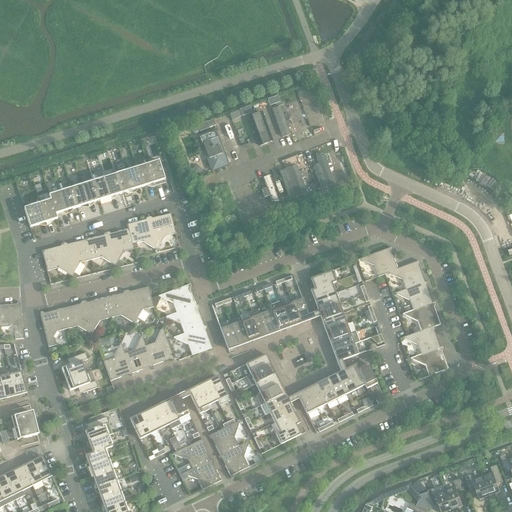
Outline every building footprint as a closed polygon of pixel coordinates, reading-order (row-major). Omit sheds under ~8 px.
[(280,103),(278,97),(268,101),(270,106),(280,103)] [(251,113),(249,107),(240,111),(242,117),(251,113)] [(281,107),(272,110),(282,138),(283,138),(291,135),(286,123),(290,121),(288,115),(284,116),(281,107)] [(262,113),(249,118),(260,146),(272,142),(262,113)] [(209,129),(207,123),(198,127),(200,132),(209,129)] [(233,148),(249,145),(247,137),(239,139),(236,125),(228,126),(233,148)] [(216,130),(198,136),(212,173),(230,166),(216,130)] [(320,165),(314,167),(322,189),(335,184),(325,154),(317,157),(320,165)] [(164,178),(161,169),(159,161),(147,165),(153,184),(165,181),(164,178)] [(136,168),(142,188),(153,184),(147,165),(136,168)] [(297,166),(279,172),(289,200),(307,194),(302,179),(305,178),(303,172),(299,173),(297,166)] [(136,168),(125,172),(132,191),(142,188),(136,168)] [(92,175),(94,181),(105,177),(103,171),(92,175)] [(115,175),(121,195),(132,191),(125,172),(115,175)] [(115,175),(104,179),(110,198),(121,195),(115,175)] [(267,188),(262,190),(265,199),(270,197),(272,203),(279,200),(270,177),(264,179),(267,188)] [(93,182),(99,202),(110,198),(104,179),(93,182)] [(93,182),(82,186),(88,205),(99,202),(93,182)] [(248,183),(241,185),(245,196),(242,198),(244,204),(248,203),(249,206),(256,204),(248,183)] [(71,189),(77,208),(88,205),(82,186),(71,189)] [(345,193),(343,187),(334,191),(336,196),(345,193)] [(71,189),(60,192),(66,212),(77,208),(71,189)] [(55,215),(56,215),(66,212),(60,192),(48,196),(50,201),(51,201),(55,215)] [(317,203),(315,198),(305,201),(307,207),(317,203)] [(51,201),(50,201),(40,204),(46,223),(57,220),(56,215),(55,215),(51,201)] [(30,228),(46,223),(40,204),(24,209),(30,228)] [(289,214),(286,208),(277,212),(279,217),(289,214)] [(150,217),(148,218),(157,251),(165,237),(176,234),(171,214),(152,219),(150,217)] [(132,245),(133,245),(143,243),(157,251),(148,218),(146,218),(145,220),(127,225),(128,230),(129,230),(132,245)] [(261,224),(259,219),(249,222),(251,228),(261,224)] [(108,233),(107,233),(115,266),(123,253),(134,250),(133,245),(132,245),(129,230),(128,230),(111,234),(108,233)] [(85,240),(90,261),(101,258),(115,266),(107,233),(105,234),(104,236),(85,240)] [(90,261),(85,240),(67,245),(65,244),(63,244),(72,277),(80,263),(90,261)] [(58,269),(72,277),(63,244),(62,245),(60,247),(42,251),(47,272),(58,269)] [(398,270),(397,269),(391,252),(392,250),(392,248),(390,249),(390,248),(360,259),(360,260),(374,267),(378,277),(388,274),(388,273),(398,270)] [(388,273),(388,274),(402,280),(405,290),(425,283),(419,266),(420,263),(419,261),(417,262),(397,269),(398,270),(388,273)] [(314,289),(316,289),(332,284),(336,283),(332,272),(310,279),(314,289)] [(413,311),(433,304),(426,286),(427,284),(427,283),(425,283),(405,290),(395,294),(409,301),(413,311)] [(336,294),(332,284),(316,289),(314,289),(310,291),(314,302),(336,294)] [(173,304),(176,313),(176,314),(196,307),(190,289),(191,287),(190,285),(188,286),(188,285),(158,297),(173,304)] [(128,291),(126,291),(134,324),(142,311),(153,308),(148,288),(130,292),(128,291)] [(123,294),(105,298),(110,319),(120,316),(134,324),(126,291),(124,292),(123,294)] [(320,311),(339,304),(336,294),(314,302),(318,312),(320,311)] [(85,302),(83,302),(91,335),(100,321),(110,319),(105,298),(87,303),(85,302)] [(303,299),(292,303),(300,325),(315,319),(313,313),(308,315),(303,299)] [(80,305),(62,309),(67,330),(78,327),(91,335),(83,302),(81,303),(80,305)] [(20,305),(20,303),(18,303),(16,305),(0,306),(0,327),(11,326),(14,330),(15,340),(23,339),(21,305),(20,305)] [(300,325),(292,303),(282,307),(290,328),(300,325)] [(435,327),(435,328),(440,325),(434,307),(435,305),(434,303),(433,304),(413,311),(402,315),(403,315),(417,322),(420,331),(421,332),(435,327)] [(315,313),(313,313),(315,319),(317,318),(320,317),(322,322),(343,314),(339,304),(320,311),(318,312),(315,313)] [(176,314),(176,313),(166,317),(166,318),(180,325),(184,334),(184,335),(204,328),(197,310),(198,308),(198,306),(196,307),(176,314)] [(290,328),(282,307),(272,311),(279,332),(290,328)] [(57,332),(67,330),(62,309),(44,314),(42,312),(40,313),(40,315),(48,348),(56,346),(55,339),(53,338),(57,332)] [(279,332),(272,311),(262,315),(269,336),(279,332)] [(325,332),(347,324),(343,314),(322,322),(325,332)] [(269,336),(262,315),(251,318),(259,339),(269,336)] [(259,339),(251,318),(241,322),(249,343),(259,339)] [(249,343),(241,322),(231,326),(238,345),(239,347),(245,345),(249,343)] [(329,342),(350,334),(347,324),(325,332),(329,342)] [(239,347),(238,345),(231,326),(220,330),(228,351),(239,347)] [(188,345),(192,356),(211,349),(205,331),(206,329),(205,327),(204,328),(184,335),(184,334),(173,338),(174,339),(188,345)] [(421,356),(440,348),(434,331),(435,329),(435,328),(435,327),(421,332),(420,331),(402,338),(403,339),(417,345),(421,355),(421,356)] [(155,343),(146,346),(145,347),(152,366),(170,360),(172,361),(174,360),(173,359),(173,358),(163,328),(162,328),(155,343)] [(333,352),(354,344),(350,334),(329,342),(333,352)] [(153,368),(152,366),(145,347),(146,346),(142,336),(141,336),(134,351),(125,354),(124,354),(132,374),(149,368),(151,369),(153,368)] [(124,354),(125,354),(121,344),(120,344),(114,358),(103,362),(110,382),(128,375),(130,376),(132,376),(132,374),(124,354)] [(358,355),(354,344),(333,352),(339,368),(344,365),(342,361),(358,355)] [(421,356),(421,355),(410,359),(410,360),(425,366),(429,377),(448,370),(442,352),(443,349),(442,348),(440,348),(421,356)] [(65,380),(85,373),(81,362),(88,360),(85,353),(72,358),(74,364),(61,369),(65,380)] [(246,365),(251,375),(271,365),(266,355),(253,361),(246,365)] [(358,369),(358,370),(358,371),(365,386),(366,389),(377,384),(367,364),(358,369)] [(271,365),(251,375),(255,385),(276,375),(271,365)] [(344,365),(339,368),(340,370),(340,373),(336,375),(346,395),(356,390),(346,370),(345,368),(344,365)] [(356,390),(365,386),(358,371),(358,370),(358,369),(356,365),(346,370),(356,390)] [(91,371),(85,373),(65,380),(70,391),(82,387),(85,393),(98,388),(96,381),(95,382),(91,371)] [(21,372),(10,375),(16,397),(27,394),(21,372)] [(10,375),(0,377),(0,378),(5,399),(16,397),(10,375)] [(276,375),(255,385),(260,394),(280,384),(276,375)] [(326,380),(336,400),(346,395),(336,375),(326,380)] [(208,381),(208,383),(217,401),(228,396),(218,376),(208,381)] [(316,384),(326,405),(336,400),(326,380),(316,384)] [(198,386),(199,388),(208,406),(217,401),(208,383),(208,381),(198,386)] [(280,384),(260,394),(265,404),(285,394),(280,384)] [(317,409),(326,405),(316,384),(307,389),(317,409)] [(169,400),(179,420),(189,415),(181,400),(186,398),(190,396),(198,411),(208,406),(199,388),(198,386),(184,393),(169,400)] [(293,396),(292,396),(294,402),(296,401),(299,399),(307,414),(317,409),(307,389),(293,396)] [(261,406),(266,416),(270,414),(288,405),(290,404),(294,402),(292,396),(287,399),(285,394),(265,404),(261,406)] [(159,405),(169,425),(171,430),(181,425),(179,420),(169,400),(159,405)] [(288,405),(270,414),(274,424),(295,413),(290,404),(288,405)] [(149,410),(159,430),(169,425),(159,405),(149,410)] [(140,415),(150,435),(159,430),(149,410),(140,415)] [(14,429),(34,424),(31,412),(11,418),(14,429)] [(274,424),(279,433),(294,426),(296,425),(300,424),(295,413),(274,424)] [(129,420),(139,440),(150,435),(140,415),(129,420)] [(89,444),(108,436),(113,435),(106,417),(86,425),(86,426),(86,425),(88,431),(85,432),(89,444)] [(215,446),(220,456),(239,447),(234,438),(239,423),(239,422),(235,424),(230,426),(224,429),(210,436),(208,437),(209,439),(212,440),(214,439),(217,445),(215,446)] [(17,441),(37,436),(34,424),(14,429),(17,441)] [(275,434),(281,445),(301,435),(296,425),(294,426),(279,433),(275,434)] [(7,431),(1,432),(4,443),(10,442),(7,431)] [(104,450),(105,450),(112,448),(108,436),(89,444),(93,454),(104,450)] [(181,450),(176,453),(172,454),(172,455),(188,460),(192,469),(192,470),(211,461),(203,444),(204,442),(203,440),(201,441),(201,440),(187,447),(181,450)] [(249,442),(239,447),(220,456),(218,457),(219,459),(222,460),(223,459),(227,465),(225,466),(230,477),(249,467),(244,457),(249,442)] [(85,456),(89,468),(108,460),(105,450),(104,450),(93,454),(85,456)] [(511,473),(511,458),(508,460),(506,455),(500,457),(506,474),(511,472),(511,473)] [(32,462),(33,463),(42,482),(52,477),(42,457),(32,462)] [(108,460),(89,468),(93,478),(112,471),(108,460)] [(192,470),(192,469),(182,474),(182,475),(197,480),(202,490),(221,481),(213,464),(213,462),(213,460),(211,461),(192,470)] [(22,467),(32,487),(42,482),(33,463),(32,462),(22,467)] [(483,477),(490,497),(501,493),(498,485),(503,483),(497,466),(491,468),(493,474),(483,477)] [(12,471),(13,473),(22,492),(32,487),(22,467),(12,471)] [(3,476),(4,478),(15,501),(25,496),(22,492),(13,473),(12,471),(3,476)] [(93,478),(97,489),(116,482),(112,471),(93,478)] [(0,477),(0,495),(3,501),(5,506),(15,501),(4,478),(3,476),(0,477)] [(490,497),(483,477),(473,481),(471,476),(465,478),(471,494),(477,492),(480,501),(490,497)] [(445,491),(453,511),(463,507),(460,499),(465,497),(459,480),(453,482),(455,488),(445,491)] [(116,482),(97,489),(101,500),(120,493),(116,482)] [(449,511),(453,511),(445,491),(435,495),(433,490),(428,492),(434,508),(439,506),(441,511),(449,511)] [(101,500),(105,510),(124,503),(120,493),(101,500)] [(127,511),(124,503),(105,510),(105,511),(127,511)]
